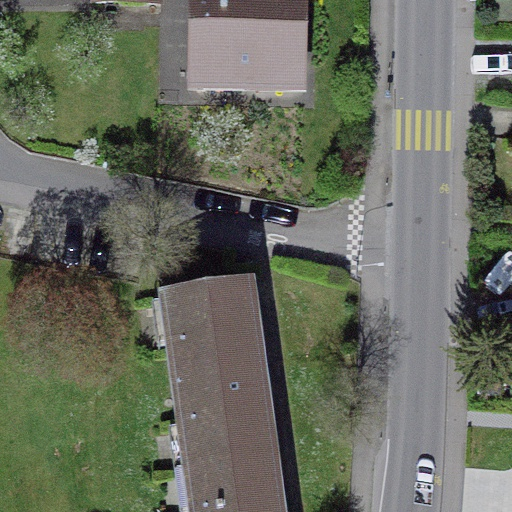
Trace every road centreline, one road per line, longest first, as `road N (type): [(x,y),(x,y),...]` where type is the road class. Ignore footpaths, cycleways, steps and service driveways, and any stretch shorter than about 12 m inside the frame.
road 1 (residential): [(0,184),(45,204),(420,273)]
road 2 (tertiary): [(424,0),(420,273)]
road 3 (tertiary): [(420,273),(405,511)]
